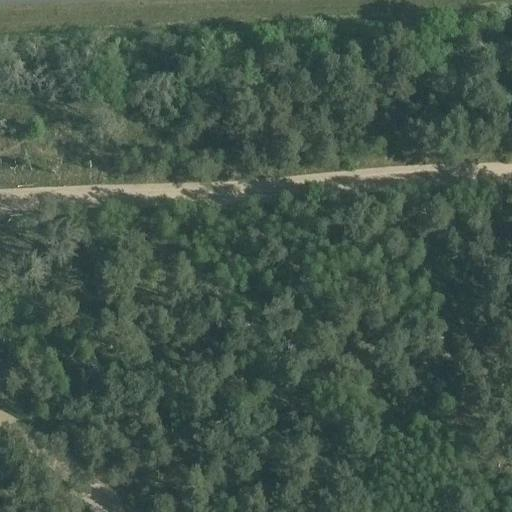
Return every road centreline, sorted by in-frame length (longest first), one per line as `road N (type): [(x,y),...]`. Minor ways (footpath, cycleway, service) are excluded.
road 1 (track): [(511,174),(0,200)]
road 2 (track): [(0,421),(73,467),(110,511)]
